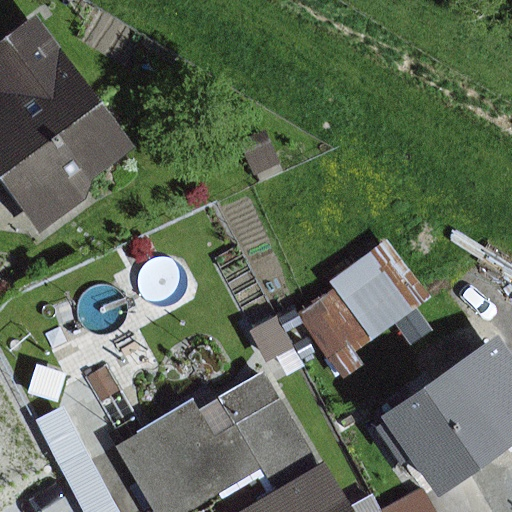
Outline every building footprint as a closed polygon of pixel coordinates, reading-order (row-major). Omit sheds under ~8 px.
[(0,173),(37,223),(141,146),(42,15),(0,46),(0,173)] [(263,130),(240,140),(254,172),(277,161),(263,130)] [(388,241),(331,281),(336,289),(298,314),(342,380),(363,366),(355,354),(432,298),(388,241)] [(418,312),(396,327),(410,346),(432,331),(418,312)] [(275,318),(249,332),(266,362),(292,348),(275,318)] [(511,366),(493,341),(379,419),(435,495),(511,440),(511,366)] [(36,365),(28,393),(57,401),(65,374),(36,365)] [(275,494),(244,511),(349,511),(346,507),(266,373),(199,412),(193,401),(114,448),(151,511),(193,511),(262,471),(275,494)] [(121,511),(64,407),(38,422),(85,511),(121,511)] [(433,511),(421,490),(379,511),(433,511)] [(378,511),(369,495),(346,507),(348,511),(378,511)]
